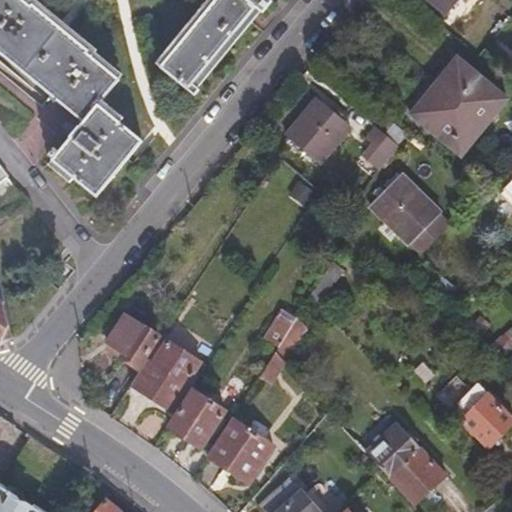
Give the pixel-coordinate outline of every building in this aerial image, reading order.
[(49,156),(91,191),(137,137),(95,101),(119,72),(34,0),(0,0),(0,50),(80,119),(55,147),(51,145),(46,151),(49,156)] [(204,0),(153,65),(192,96),(196,89),(194,87),(256,9),(260,11),(267,2),(264,0),(204,0)] [(425,0),(443,16),(456,0),(425,0)] [(504,100),(456,59),(415,106),(435,125),(430,132),(456,155),(504,100)] [(346,127),(313,100),(283,135),(316,162),(346,127)] [(363,138),(384,157),(393,146),(371,127),(363,138)] [(508,197),(511,193),(511,172),(506,166),(491,181),(508,197)] [(397,177),(367,208),(415,258),(446,226),(397,177)] [(265,331),(279,340),(281,337),(297,313),(283,304),(265,331)] [(122,317),(105,341),(119,353),(116,358),(133,368),(153,338),(122,317)] [(511,335),(507,330),(485,349),(495,358),(511,342),(511,335)] [(148,365),(147,367),(181,388),(195,365),(162,343),(148,365)] [(270,354),(255,378),(264,384),(278,363),(270,354)] [(128,385),(170,414),(186,391),(181,388),(147,367),(148,365),(143,361),(128,385)] [(456,408),(463,417),(487,395),(479,387),(456,408)] [(511,422),(511,411),(493,390),(487,395),(463,417),(461,418),(485,445),(511,422)] [(188,393),(165,428),(196,449),(219,414),(188,393)] [(324,414),(317,423),(332,440),(341,431),(324,414)] [(228,419),(204,457),(245,484),(269,448),(228,419)] [(445,473),(398,422),(364,452),(410,503),(445,473)] [(332,440),(353,462),(362,455),(341,431),(332,440)] [(254,507),(257,511),(312,511),(287,481),(254,507)] [(37,511),(0,489),(0,511),(37,511)] [(93,511),(113,511),(102,502),(93,511)]
